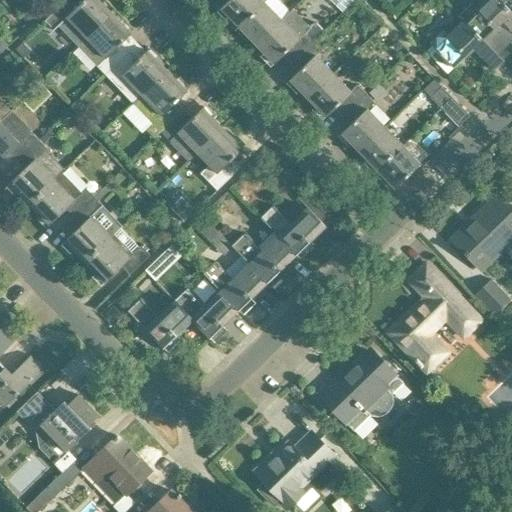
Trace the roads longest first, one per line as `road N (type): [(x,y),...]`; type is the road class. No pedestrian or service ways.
road 1 (residential): [(0,238),(155,399),(181,411),(205,403),(380,235)]
road 2 (residential): [(380,235),(152,0)]
road 3 (residential): [(380,235),(511,108)]
